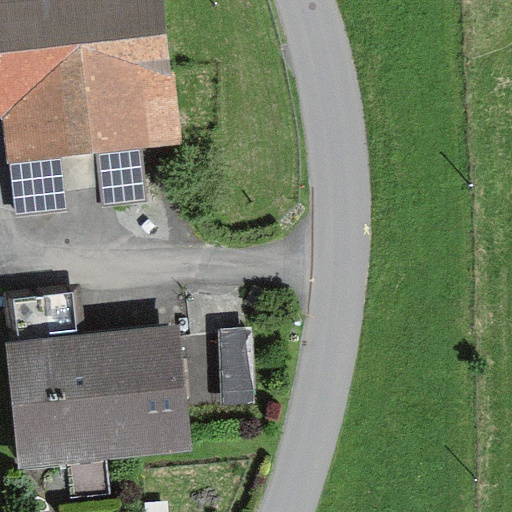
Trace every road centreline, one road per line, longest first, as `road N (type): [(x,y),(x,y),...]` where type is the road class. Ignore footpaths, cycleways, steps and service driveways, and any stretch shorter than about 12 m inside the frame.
road 1 (residential): [(302,0),(328,88),(341,248),(318,409),(285,511)]
road 2 (track): [(340,259),(51,269),(22,260),(0,228)]
